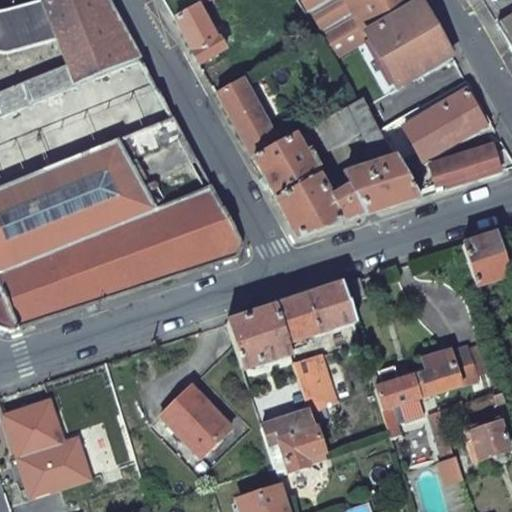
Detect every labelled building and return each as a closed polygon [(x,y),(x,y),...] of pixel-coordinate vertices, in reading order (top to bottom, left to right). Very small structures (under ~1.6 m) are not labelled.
[(0,187),(173,125),(104,0),(52,0),(5,14),(0,15),(0,46),(3,47),(54,34),(66,68),(0,92),(0,187)] [(300,0),(307,11),(310,9),(337,57),(368,40),(365,35),(420,4),(418,0),(300,0)] [(420,4),(365,35),(368,40),(396,90),(452,59),(420,4)] [(198,8),(174,21),(192,54),(191,55),(198,67),(225,51),(219,39),(217,41),(198,8)] [(511,51),(511,20),(499,29),(511,51)] [(242,82),(217,97),(253,162),(279,148),(242,82)] [(466,94),(403,128),(424,163),(486,129),(466,94)] [(357,103),(347,108),(380,167),(394,161),(378,130),(362,99),(357,103)] [(345,109),(313,128),(327,152),(359,133),(345,109)] [(173,125),(0,187),(0,332),(12,336),(235,260),(241,250),(208,189),(162,208),(151,186),(141,190),(128,162),(182,140),(173,125)] [(279,148),(253,162),(298,241),(419,201),(405,175),(396,161),(394,161),(380,167),(346,179),(353,191),(341,197),(332,182),(323,187),(295,138),(279,148)] [(493,146),(430,167),(438,194),(470,183),(501,172),(493,146)] [(495,237),(462,248),(475,288),(509,277),(502,257),(495,237)] [(341,287),(347,306),(365,299),(359,282),(341,287)] [(341,287),(275,309),(288,349),(293,348),(292,343),(348,325),(349,329),(354,328),(347,306),(341,287)] [(251,317),(227,324),(243,373),(290,357),(288,349),(275,309),(251,317)] [(481,345),(467,350),(475,377),(490,372),(481,345)] [(466,348),(450,354),(451,357),(454,365),(461,386),(477,380),(475,377),(467,350),(466,348)] [(454,365),(451,357),(448,358),(447,355),(426,361),(429,373),(454,365)] [(307,361),(294,366),(309,414),(323,409),(307,361)] [(383,389),(375,391),(391,441),(402,438),(398,424),(424,416),(419,399),(461,386),(454,365),(429,373),(398,383),(393,369),(385,371),(378,374),(383,389)] [(177,404),(163,418),(201,456),(229,429),(191,390),(177,404)] [(27,410),(5,417),(18,459),(64,445),(49,402),(27,410)] [(455,459),(439,411),(429,414),(445,462),(455,459)] [(309,414),(260,429),(275,470),(284,467),(288,476),(299,473),(309,469),(306,460),(322,455),(309,414)] [(471,440),(466,442),(473,462),(492,456),(511,450),(501,424),(470,434),(471,440)] [(134,463),(123,467),(137,509),(148,506),(134,463)] [(289,511),(282,490),(238,505),(240,511),(289,511)]
